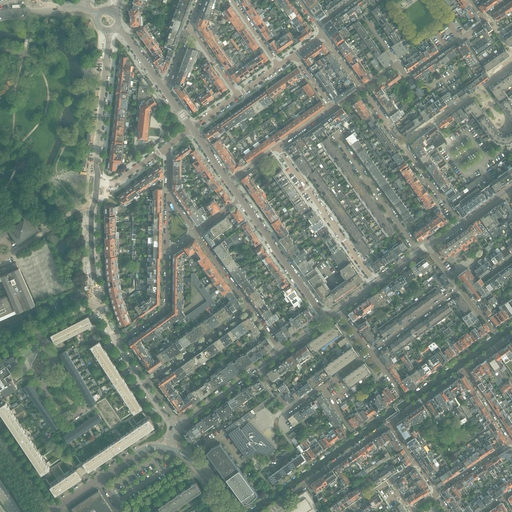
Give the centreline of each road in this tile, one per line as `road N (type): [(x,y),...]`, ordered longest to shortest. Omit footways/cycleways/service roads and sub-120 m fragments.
road 1 (residential): [(168,197),(164,309),(116,343)]
road 2 (residential): [(375,283),(276,146)]
road 3 (tertiary): [(96,182),(108,31)]
road 4 (residential): [(325,319),(240,199)]
road 5 (residential): [(272,511),(389,423)]
road 6 (residential): [(418,251),(335,134)]
road 7 (residential): [(143,385),(250,308)]
